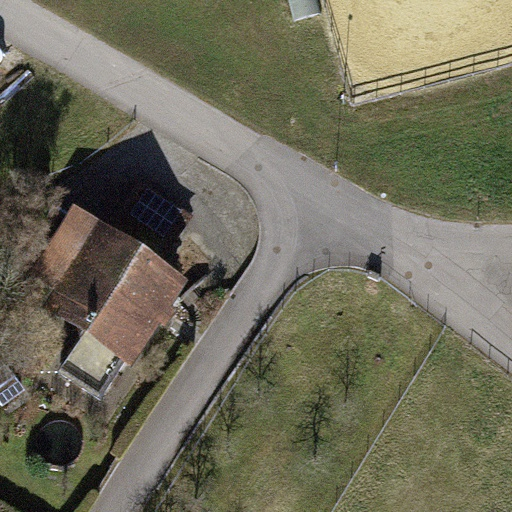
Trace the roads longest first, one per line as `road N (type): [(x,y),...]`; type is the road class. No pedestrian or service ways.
road 1 (residential): [(0,6),(246,151),(318,203)]
road 2 (residential): [(125,511),(318,203)]
road 3 (residential): [(396,249),(511,340)]
